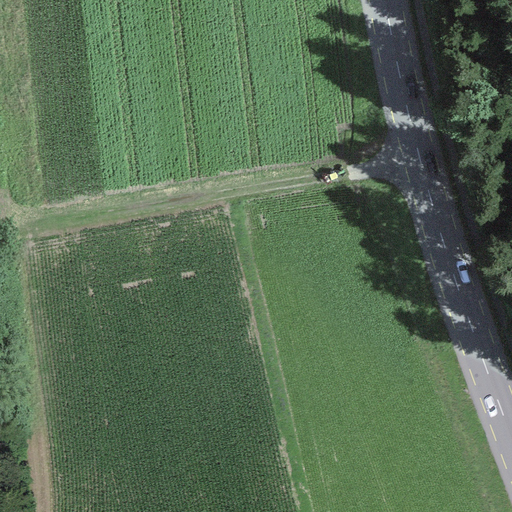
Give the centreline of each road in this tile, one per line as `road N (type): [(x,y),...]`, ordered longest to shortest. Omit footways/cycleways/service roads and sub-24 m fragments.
road 1 (primary): [(386,0),(446,248),(511,436)]
road 2 (track): [(31,228),(422,162)]
